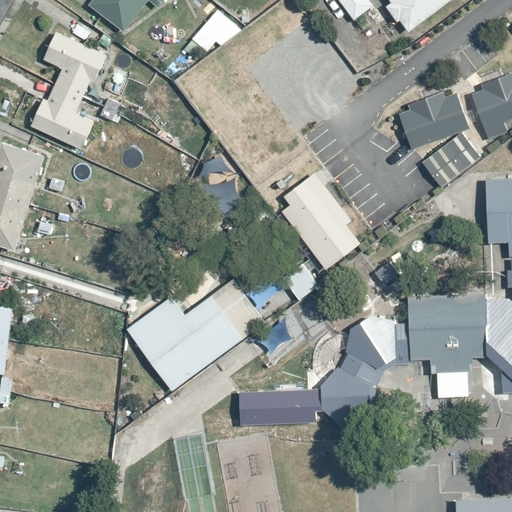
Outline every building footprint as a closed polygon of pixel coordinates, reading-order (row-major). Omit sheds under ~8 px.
[(95,0),(91,5),(128,32),(152,0),(159,5),(162,0),(95,0)] [(341,0),(355,19),(374,5),(370,0),(341,0)] [(394,0),(395,0),(390,4),(409,31),(450,0),(394,0)] [(241,27),(218,7),(183,47),(199,62),(218,41),(224,46),(241,27)] [(109,55),(57,31),(45,57),(65,67),(50,99),(47,97),(33,125),(84,149),(97,121),(78,112),(94,78),(97,80),(109,55)] [(485,89),(473,94),(490,138),(509,131),(506,122),(511,119),(511,72),(483,83),(485,89)] [(400,113),(413,146),(471,124),(458,91),(439,98),(437,93),(409,104),(411,108),(400,113)] [(123,100),(109,95),(101,116),(114,121),(123,100)] [(464,130),(423,160),(442,187),(474,164),(483,158),(464,130)] [(46,156),(3,143),(0,154),(0,244),(17,250),(46,156)] [(343,233),(290,162),(253,189),(306,261),(343,233)] [(511,240),(511,178),(489,179),(492,241),(511,240)] [(278,270),(290,286),(299,298),(319,283),(298,255),(278,270)] [(110,320),(151,376),(247,306),(217,266),(167,303),(155,286),(110,320)] [(345,428),(354,423),(401,367),(432,364),(434,396),(474,392),(471,363),(490,361),(511,378),(511,306),(499,296),(406,301),(382,310),(366,320),(349,330),(350,344),(354,356),(320,401),(321,413),(345,428)] [(18,307),(0,304),(0,371),(10,373),(18,307)] [(282,371),(265,346),(237,366),(254,391),(282,371)] [(14,378),(1,377),(0,393),(0,404),(12,405),(14,378)] [(511,511),(511,497),(458,500),(458,511),(511,511)]
